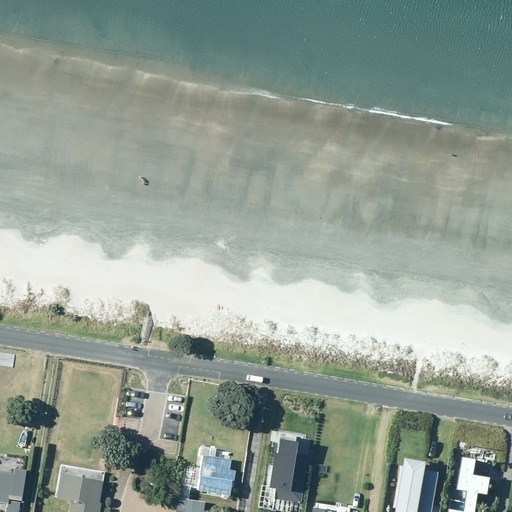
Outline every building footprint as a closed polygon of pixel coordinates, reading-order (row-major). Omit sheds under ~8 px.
[(231,459),(203,455),(198,487),(181,485),(177,509),(193,511),(194,504),(202,505),(204,492),(229,496),(231,482),(233,483),(235,470),(229,469),(231,459)] [(451,511),(478,511),(482,493),(491,495),(494,478),(477,475),(479,459),(466,457),(461,490),(471,491),(467,511),(452,509),(451,511)] [(308,461),(289,458),(288,465),(265,461),(260,490),(276,492),(275,498),(285,500),(286,494),(293,495),(294,487),(304,489),(308,461)] [(406,463),(397,511),(432,511),(439,476),(427,474),(428,467),(406,463)] [(14,475),(0,472),(0,502),(7,504),(6,511),(17,511),(19,503),(8,501),(9,495),(21,497),(25,470),(15,469),(14,475)] [(101,481),(84,478),(85,475),(84,472),(81,471),(78,472),(76,475),(77,477),(59,475),(56,498),(70,500),(68,511),(96,511),(97,511),(99,511),(101,504),(98,504),(101,481)] [(299,511),(300,504),(289,502),(287,511),(299,511)]
